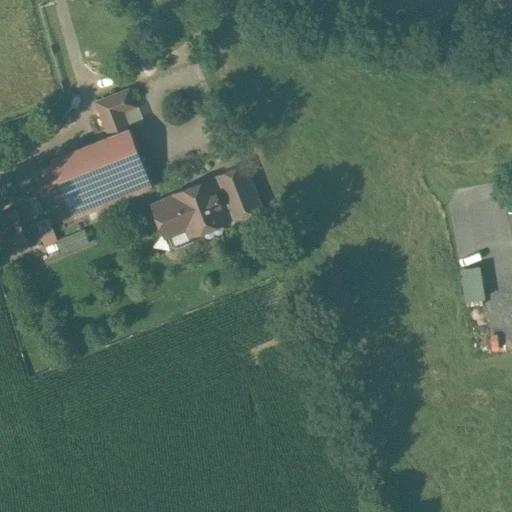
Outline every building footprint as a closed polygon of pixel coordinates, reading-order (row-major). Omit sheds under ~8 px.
[(110,136),(52,159),(74,217),(152,186),(130,128),(128,129),(121,111),(135,106),(129,90),(97,102),(110,136)] [(218,177),(229,203),(253,193),(243,167),(218,177)] [(227,219),(211,179),(175,194),(176,195),(153,204),(165,235),(167,234),(171,246),(176,248),(194,241),(191,233),(191,234),(187,226),(195,223),(199,230),(227,219)] [(67,199),(57,202),(63,220),(72,218),(67,199)] [(44,242),(58,238),(51,215),(36,220),(44,242)] [(20,216),(0,222),(0,244),(4,257),(31,249),(20,216)] [(191,233),(199,230),(195,223),(187,226),(191,234),(191,233)] [(58,236),(63,251),(90,242),(86,228),(58,236)] [(480,264),(460,268),(466,300),(486,296),(480,264)]
